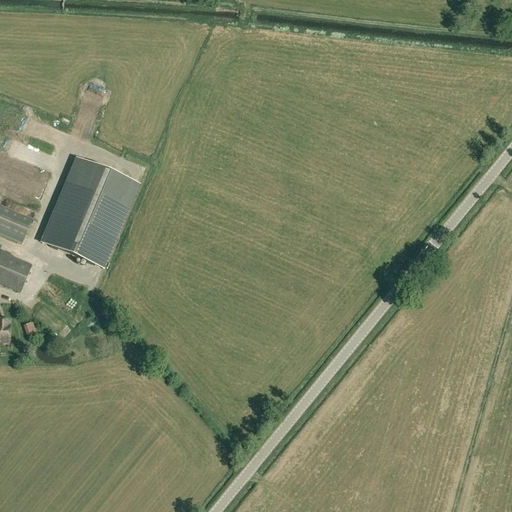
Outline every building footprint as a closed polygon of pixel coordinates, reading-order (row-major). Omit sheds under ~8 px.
[(77,160),(42,244),(103,269),(138,186),(77,160)] [(0,235),(22,244),(32,220),(0,206),(0,235)] [(0,285),(19,294),(31,267),(8,257),(9,255),(0,251),(0,248),(0,247),(0,285)] [(30,334),(37,332),(34,320),(26,322),(30,334)] [(0,344),(9,345),(10,327),(9,327),(9,322),(0,321),(0,344)]
